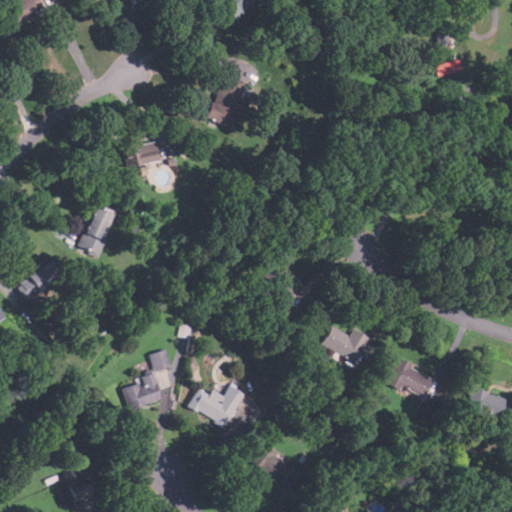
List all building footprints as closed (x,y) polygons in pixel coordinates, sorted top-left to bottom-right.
[(40,11),(35,0),(4,0),(0,2),(0,16),(5,27),(40,11)] [(213,0),(231,18),(248,2),(246,0),(213,0)] [(226,126),(231,111),(240,114),(245,98),(236,95),(241,80),(219,72),(203,118),(226,126)] [(123,143),(123,162),(154,162),(154,143),(123,143)] [(457,177),(466,152),(486,159),(477,184),(457,177)] [(75,245),(90,206),(112,215),(97,254),(75,245)] [(282,305),(295,293),(284,280),(287,277),(271,260),(255,274),(282,305)] [(13,285),(46,263),(57,281),(24,302),(13,285)] [(350,328),(345,336),(328,325),(318,343),(350,361),(364,336),(350,328)] [(166,365),(161,349),(146,354),(152,370),(166,365)] [(430,376),(393,359),(383,381),(420,398),(430,376)] [(138,380),(118,389),(127,410),(158,396),(148,372),(137,377),(138,380)] [(239,392),(225,385),(219,395),(208,390),(206,393),(193,388),(184,407),(223,426),(239,392)] [(503,395),(468,388),(463,417),(497,424),(503,395)] [(248,461),(261,443),(290,464),(277,482),(248,461)] [(65,511),(88,511),(88,482),(65,482),(65,511)]
